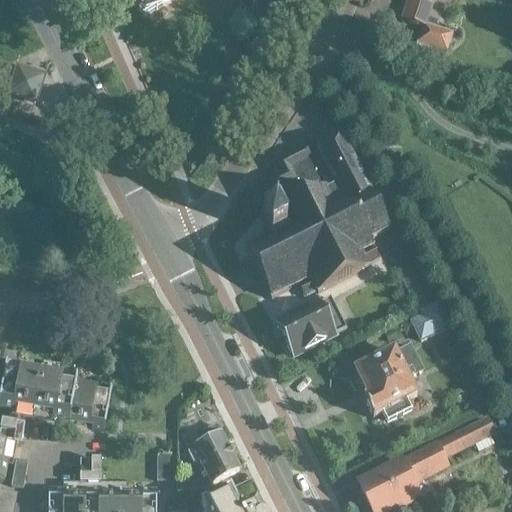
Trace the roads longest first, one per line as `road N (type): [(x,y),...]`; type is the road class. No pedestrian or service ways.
road 1 (residential): [(511,404),(339,85),(313,53)]
road 2 (tertiary): [(299,511),(167,255)]
road 3 (tertiary): [(167,255),(35,0)]
road 4 (residential): [(167,255),(212,208),(313,53)]
